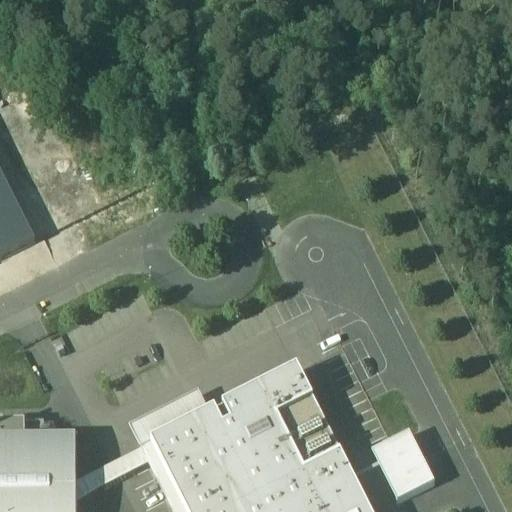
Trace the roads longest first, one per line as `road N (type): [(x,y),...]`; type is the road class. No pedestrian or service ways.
road 1 (unclassified): [(161,242),(177,216),(205,206),(244,226),(252,255),(241,282),(215,297),(185,293)]
road 2 (unclassified): [(0,315),(161,242)]
